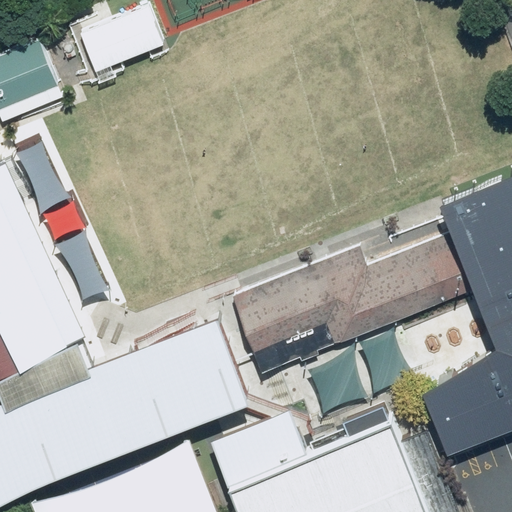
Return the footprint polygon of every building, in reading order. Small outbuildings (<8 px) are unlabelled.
[(153,0),(141,0),(85,22),(99,59),(167,33),(153,0)] [(0,103),(6,117),(67,91),(41,31),(0,48),(0,103)] [(0,153),(7,151),(0,134),(0,364),(3,372),(72,342),(0,180),(0,153)] [(151,264),(91,135),(32,162),(93,291),(151,264)] [(426,375),(453,433),(511,411),(511,158),(441,186),(459,229),(367,263),(359,241),(199,302),(205,317),(7,391),(0,393),(0,485),(0,486),(253,388),(248,370),(481,279),(502,328),(426,375)] [(214,430),(230,471),(311,441),(295,400),(214,430)] [(393,415),(234,473),(247,511),(456,511),(425,426),(400,436),(393,415)] [(223,511),(191,428),(35,487),(44,511),(223,511)]
